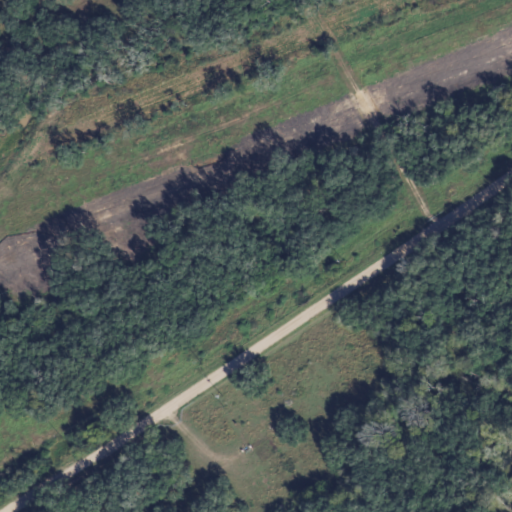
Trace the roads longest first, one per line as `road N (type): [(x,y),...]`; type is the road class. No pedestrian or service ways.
road 1 (residential): [(438,226),(303,0)]
road 2 (residential): [(106,0),(0,161)]
